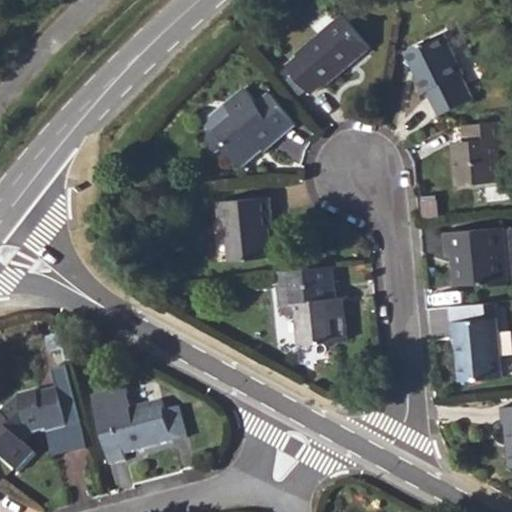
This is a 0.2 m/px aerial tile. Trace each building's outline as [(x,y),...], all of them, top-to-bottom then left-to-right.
[(287,63),(311,94),(321,85),(324,87),(370,48),(342,14),(295,53),(297,54),(287,63)] [(404,52),(425,92),(428,91),(439,117),(473,99),(461,74),(463,73),(443,32),(404,52)] [(258,103),(245,88),(226,104),(234,114),(209,135),(221,150),(225,148),(240,166),(263,148),(264,150),(297,124),(271,92),(261,100),(264,104),(260,107),(258,103)] [(456,152),(458,175),(467,175),(468,184),(503,181),(500,149),(511,148),(509,121),(462,125),(464,142),(465,151),(456,152)] [(455,144),(456,152),(465,151),(464,142),(455,144)] [(458,175),(459,185),(468,184),(467,175),(458,175)] [(219,200),(221,217),(226,216),(231,261),(273,257),(270,228),(273,228),(270,196),(219,200)] [(511,225),(445,232),(446,253),(454,252),(457,285),(511,279),(511,225)] [(276,271),(277,278),(291,277),(292,285),(276,286),(278,304),(281,304),(282,315),(298,314),(300,344),(348,340),(344,295),(337,296),(333,265),(276,271)] [(453,321),(454,338),(457,337),(461,381),(502,377),(496,317),(453,321)] [(61,334),(48,337),(53,352),(65,349),(63,342),(61,334)] [(63,342),(65,349),(68,362),(80,359),(75,339),(63,342)] [(0,412),(0,452),(20,472),(38,453),(22,438),(48,431),(49,433),(70,428),(59,389),(39,393),(38,391),(18,396),(2,413),(0,412)] [(101,418),(132,411),(129,395),(97,401),(101,418)] [(101,418),(99,419),(111,465),(127,461),(125,455),(173,442),(163,402),(132,411),(101,418)]
